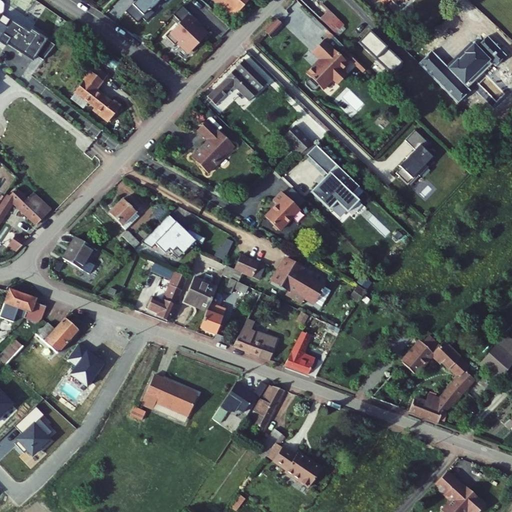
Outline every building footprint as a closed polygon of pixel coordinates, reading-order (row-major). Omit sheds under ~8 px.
[(138,0),(133,6),(144,18),(148,21),(156,13),(153,10),(162,1),(161,0),(138,0)] [(216,0),(214,3),(236,23),(256,1),(255,0),(216,0)] [(0,38),(2,40),(1,42),(0,42),(0,43),(7,48),(8,47),(17,53),(34,63),(38,57),(44,61),(56,46),(48,41),(31,30),(29,34),(12,24),(1,16),(3,12),(4,5),(3,3),(0,1),(0,38)] [(144,18),(133,6),(127,11),(139,23),(144,18)] [(174,16),(181,23),(170,35),(167,38),(175,46),(178,42),(190,54),(206,37),(208,35),(202,29),(200,32),(193,26),(197,22),(182,8),(178,11),(174,16)] [(329,11),(321,20),(335,33),(344,25),(329,11)] [(404,64),(369,31),(358,44),(376,61),(371,66),(387,81),(404,64)] [(331,35),(328,32),(326,35),(328,37),(324,42),(326,44),(333,37),(331,35)] [(326,44),(324,42),(312,54),(322,63),(317,69),(313,68),(306,76),(309,79),(305,84),(305,88),(311,94),(315,94),(319,89),(322,92),(332,82),(336,85),(345,75),(342,72),(348,65),(339,57),(346,50),(333,37),(326,44)] [(21,76),(27,65),(14,58),(8,69),(21,76)] [(249,62),(213,97),(227,111),(246,93),(254,101),(271,84),(249,62)] [(96,69),(92,74),(103,83),(108,77),(96,69)] [(92,74),(76,94),(104,116),(102,118),(109,124),(121,109),(114,103),(112,104),(96,92),(103,83),(92,74)] [(506,90),(499,84),(492,93),(499,98),(506,90)] [(198,161),(213,176),(240,148),(213,123),(203,134),(214,144),(198,161)] [(300,153),(312,141),(302,131),(300,133),(293,126),(284,136),(300,153)] [(414,131),(404,141),(414,150),(399,167),(401,169),(396,174),(407,184),(417,174),(420,177),(429,167),(426,164),(432,157),(424,149),(429,144),(414,131)] [(340,167),(317,146),(308,154),(328,174),(330,172),(332,175),(340,167)] [(357,183),(340,167),(332,175),(330,172),(328,174),(311,192),(329,210),(337,202),(348,212),(359,200),(350,191),(357,183)] [(286,194),(300,207),(306,200),(293,187),(286,194)] [(37,226),(51,211),(33,193),(28,199),(17,189),(9,197),(8,196),(0,207),(0,223),(13,203),(37,226)] [(265,214),(280,228),(300,207),(286,194),(281,190),(274,198),(277,202),(265,214)] [(109,213),(123,227),(142,207),(130,196),(125,201),(123,198),(109,213)] [(169,214),(160,224),(142,242),(153,248),(157,244),(166,253),(170,249),(180,258),(197,240),(203,244),(206,238),(190,229),(186,232),(183,229),(184,228),(177,221),(169,214)] [(141,243),(129,232),(124,237),(136,249),(141,243)] [(18,233),(10,243),(18,249),(27,240),(18,233)] [(64,258),(81,268),(93,247),(76,237),(64,258)] [(193,265),(213,275),(219,264),(198,254),(193,265)] [(234,268),(254,277),(260,264),(240,255),(234,268)] [(323,285),(324,283),(300,270),(302,266),(286,257),(272,281),(289,290),(286,295),(301,303),(305,295),(314,300),(316,298),(324,303),(331,290),(323,285)] [(156,315),(168,320),(187,277),(154,263),(150,271),(170,280),(163,299),(152,295),(147,307),(158,312),(156,315)] [(245,296),(248,287),(235,282),(239,272),(224,267),(221,275),(230,278),(226,289),(245,296)] [(184,300),(208,309),(211,302),(217,286),(193,277),(184,300)] [(358,288),(351,296),(357,302),(364,293),(358,288)] [(11,290),(4,310),(23,317),(25,312),(19,310),(21,304),(17,302),(20,293),(11,290)] [(35,298),(20,293),(17,302),(21,304),(19,310),(25,312),(23,317),(35,321),(41,315),(44,306),(34,303),(35,298)] [(202,327),(217,333),(227,308),(211,302),(208,309),(202,327)] [(44,340),(58,353),(79,329),(66,317),(55,328),(44,340)] [(234,346),(262,356),(269,341),(265,339),(267,334),(258,330),(254,332),(250,331),(254,322),(248,319),(234,346)] [(38,334),(44,340),(55,328),(49,323),(38,334)] [(328,329),(320,345),(329,349),(337,333),(328,329)] [(311,335),(303,331),(284,366),(308,374),(314,357),(301,353),(311,335)] [(269,341),(262,356),(271,359),(279,338),(267,334),(265,339),(269,341)] [(410,410),(439,420),(444,408),(448,410),(477,379),(465,369),(469,364),(445,340),(441,345),(430,334),(422,341),(419,339),(402,359),(416,372),(435,352),(460,376),(448,390),(444,389),(439,395),(429,391),(426,394),(423,400),(415,398),(410,410)] [(498,382),(511,366),(511,340),(506,335),(479,364),(498,382)] [(184,386),(154,372),(141,400),(154,406),(157,399),(188,413),(196,394),(183,388),(184,386)] [(255,393),(238,383),(236,382),(211,420),(213,421),(220,426),(228,414),(235,412),(238,407),(244,410),(255,393)] [(285,391),(269,386),(254,412),(258,414),(253,423),(264,429),(285,391)] [(49,396),(36,420),(47,426),(60,402),(49,396)] [(188,413),(157,399),(154,406),(185,419),(188,413)] [(133,408),(130,417),(142,421),(146,412),(133,408)] [(264,457),(282,433),(274,428),(256,452),(258,453),(264,457)] [(295,456),(282,448),(273,462),(286,470),(285,472),(310,487),(322,467),(298,452),(295,456)] [(448,472),(434,487),(441,493),(451,501),(450,502),(442,511),(443,511),(466,511),(468,511),(469,511),(479,511),(486,505),(469,489),(468,491),(464,487),(448,472)] [(441,493),(450,502),(451,501),(441,493)] [(235,511),(236,511),(245,499),(239,495),(230,508),(235,511)]
